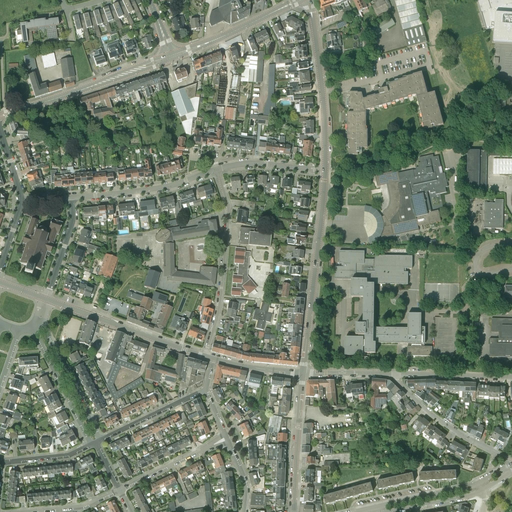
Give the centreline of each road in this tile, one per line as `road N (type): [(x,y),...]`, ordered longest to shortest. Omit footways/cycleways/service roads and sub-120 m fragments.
road 1 (residential): [(302,373),(324,171)]
road 2 (residential): [(205,356),(223,282),(228,213),(218,169)]
road 3 (tertiary): [(0,116),(171,56)]
road 4 (residential): [(324,171),(309,0)]
road 5 (residential): [(205,356),(51,300)]
road 6 (residential): [(71,197),(151,189),(218,169)]
road 7 (tertiary): [(171,56),(298,0)]
road 8 (residential): [(293,511),(302,373)]
road 9 (residential): [(32,325),(94,445)]
road 10 (residential): [(105,439),(42,322)]
road 11 (residential): [(500,454),(442,422),(396,374)]
